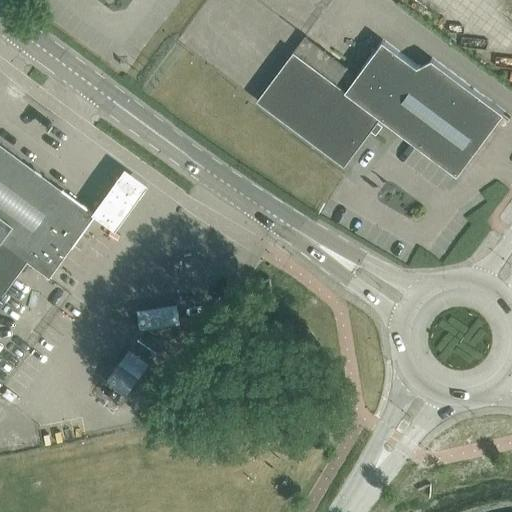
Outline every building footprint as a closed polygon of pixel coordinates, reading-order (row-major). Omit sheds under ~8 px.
[(504,112),(432,58),(418,65),(383,40),(358,74),(305,35),(257,99),(345,165),(381,117),(458,174),(503,114),(509,119),(511,116),(505,112),(504,112)] [(47,276),(81,230),(93,214),(0,145),(0,294),(25,261),(47,276)] [(146,182),(122,165),(110,182),(89,210),(113,227),(133,200),(146,182)] [(180,322),(176,302),(137,309),(140,329),(180,322)] [(160,343),(140,329),(129,345),(148,359),(160,343)]
